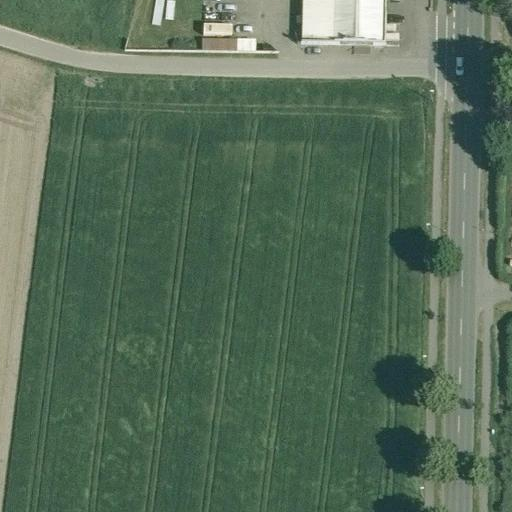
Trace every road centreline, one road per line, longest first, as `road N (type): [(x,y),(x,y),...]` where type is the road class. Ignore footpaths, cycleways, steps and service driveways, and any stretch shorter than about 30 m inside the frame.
road 1 (unclassified): [(0,33),(80,58),(465,64)]
road 2 (secondary): [(465,64),(455,511)]
